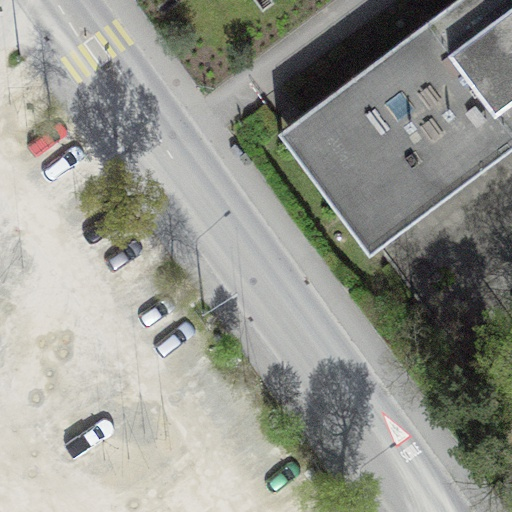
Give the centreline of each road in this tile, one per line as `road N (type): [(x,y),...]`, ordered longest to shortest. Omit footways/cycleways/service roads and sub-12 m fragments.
road 1 (residential): [(63,0),(436,511)]
road 2 (unknown): [(229,314),(0,466)]
